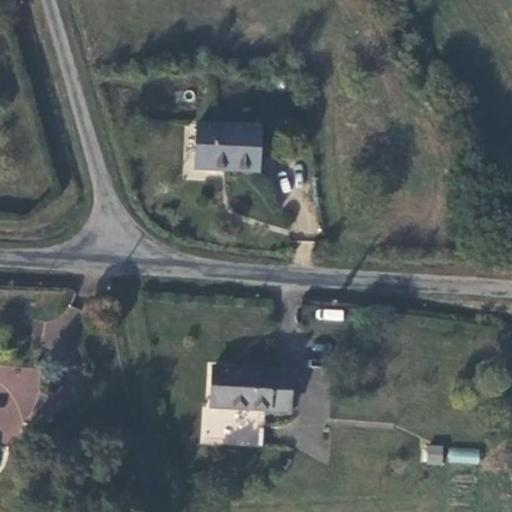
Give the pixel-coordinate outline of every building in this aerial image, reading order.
[(185,162),(248,165),(251,121),(187,117),(186,150),(185,162)] [(16,412),(36,412),(37,367),(0,366),(0,387),(17,388),(16,412)] [(281,385),(202,378),(199,415),(277,423),(281,385)] [(426,463),(443,464),(443,445),(426,445),(426,463)] [(447,462),(478,465),(479,449),(448,446),(447,462)]
